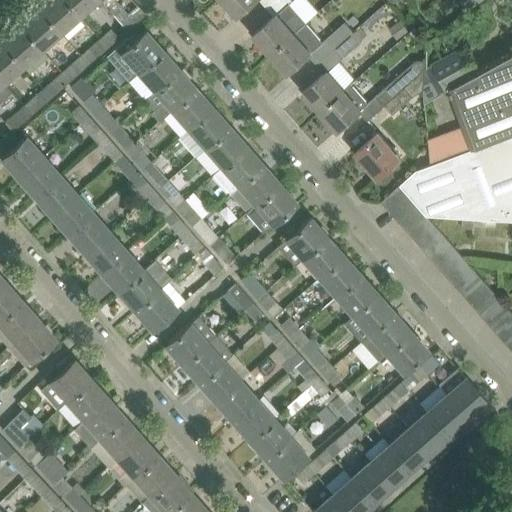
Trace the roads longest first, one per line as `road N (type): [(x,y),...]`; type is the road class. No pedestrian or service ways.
road 1 (residential): [(511,403),(166,0)]
road 2 (residential): [(252,511),(0,223)]
